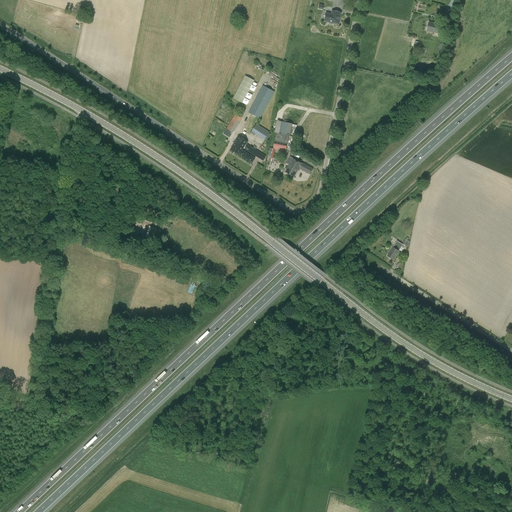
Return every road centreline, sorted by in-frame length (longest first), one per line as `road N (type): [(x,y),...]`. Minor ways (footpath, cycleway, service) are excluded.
road 1 (motorway): [(511,55),(17,511)]
road 2 (motorway): [(37,511),(511,73)]
road 3 (unclassified): [(295,211),(0,24)]
road 4 (tertiary): [(0,68),(142,147),(271,242)]
road 5 (tertiary): [(511,399),(396,339),(271,242)]
road 6 (unclassified): [(295,211),(315,200),(321,184),(358,0)]
road 7 (unclassified): [(511,351),(381,267)]
